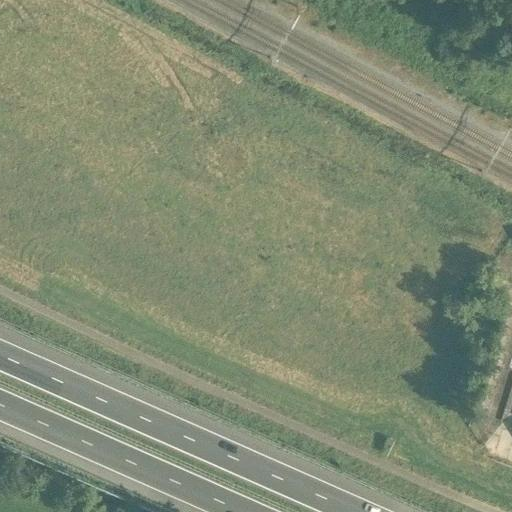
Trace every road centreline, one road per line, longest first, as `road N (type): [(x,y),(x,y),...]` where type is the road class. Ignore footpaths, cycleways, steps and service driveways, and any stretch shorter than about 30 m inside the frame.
road 1 (unclassified): [(490,511),(0,288)]
road 2 (motorway): [(357,511),(0,355)]
road 3 (motorway): [(0,407),(233,511)]
